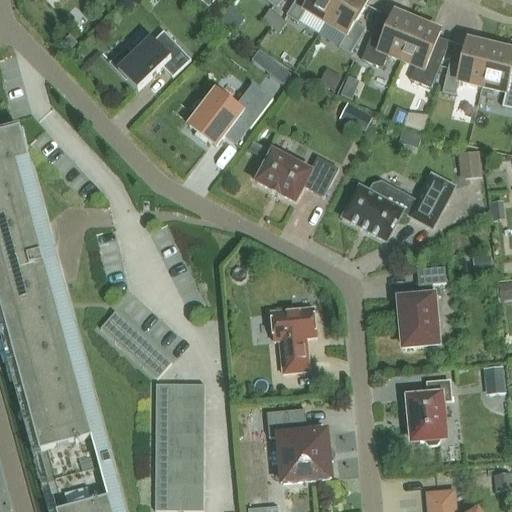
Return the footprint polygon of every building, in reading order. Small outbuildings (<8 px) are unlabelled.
[(267,0),(266,2),(276,10),(284,0),(267,0)] [(326,25),(341,0),(297,0),(287,18),(298,25),(306,12),(326,25)] [(362,0),(341,0),(326,25),(347,37),(339,50),(350,56),(366,31),(356,24),(369,2),(368,1),(367,3),(362,0)] [(270,12),(262,23),(271,29),(279,18),(270,12)] [(402,63),(417,26),(395,17),(396,15),(395,15),(389,29),(377,25),(362,62),(382,71),(388,57),(402,63)] [(279,18),(271,29),(279,36),(287,25),(279,18)] [(439,35),(417,26),(402,63),(416,69),(410,82),(431,91),(446,53),(435,48),(441,34),(440,34),(439,35)] [(152,41),(133,59),(127,52),(112,67),(138,94),(163,70),(173,80),(191,63),(164,34),(154,44),(152,41)] [(70,38),(63,45),(70,52),(78,46),(70,38)] [(482,89),(492,50),(469,45),(469,43),(468,43),(462,68),(450,65),(443,94),(456,98),(459,83),(482,89)] [(511,55),(492,50),(482,89),(506,95),(502,109),(511,111),(511,80),(510,80),(511,72),(511,55)] [(291,79),(274,66),(267,76),(283,88),(291,79)] [(335,94),(339,86),(330,82),(326,90),(335,94)] [(217,149),(238,121),(250,129),(249,129),(250,130),(272,101),(253,86),(235,109),(216,94),(189,128),(197,134),(195,138),(206,147),(208,143),(217,149)] [(423,131),(424,116),(405,114),(403,128),(423,131)] [(365,134),(373,119),(366,115),(358,130),(365,134)] [(30,163),(21,131),(0,137),(0,307),(55,511),(111,511),(18,167),(30,163)] [(253,144),(246,158),(262,166),(265,168),(272,154),(253,144)] [(323,200),(338,172),(317,161),(310,174),(272,154),(265,168),(262,166),(254,180),(258,182),(256,185),(271,193),(280,198),(281,198),(295,206),(304,190),(323,200)] [(461,183),(483,180),(480,154),(458,157),(461,183)] [(359,189),(342,221),(386,245),(403,214),(410,218),(409,219),(432,232),(444,209),(421,196),(415,208),(379,189),(372,192),(370,195),(359,189)] [(492,275),(490,258),(473,259),(474,276),(492,275)] [(420,300),(400,302),(404,350),(438,347),(432,287),(446,286),(445,270),(417,272),(420,300)] [(511,284),(498,286),(500,302),(511,301),(511,284)] [(283,377),(310,374),(306,341),(316,340),(313,311),(293,313),(293,310),(277,312),(277,315),(271,315),(274,345),(279,344),(283,377)] [(108,323),(115,329),(117,331),(125,323),(115,315),(108,323)] [(115,329),(108,323),(100,331),(107,337),(115,329)] [(134,332),(125,323),(117,331),(122,336),(127,340),(134,332)] [(122,336),(117,331),(115,329),(107,337),(114,344),(122,336)] [(143,340),(134,332),(127,340),(129,342),(136,348),(143,340)] [(127,340),(122,336),(114,344),(122,350),(129,342),(127,340)] [(153,349),(143,340),(136,348),(143,355),(145,357),(153,349)] [(122,350),(129,356),(136,348),(129,342),(122,350)] [(143,355),(136,348),(129,356),(136,363),(143,355)] [(145,357),(150,361),(155,365),(162,357),(153,349),(145,357)] [(150,361),(145,357),(143,355),(136,363),(143,369),(150,361)] [(155,365),(157,367),(164,374),(172,366),(162,357),(155,365)] [(155,365),(150,361),(143,369),(150,376),(157,367),(155,365)] [(164,374),(157,367),(150,376),(157,382),(164,374)] [(503,370),(483,372),(486,399),(506,396),(503,370)] [(425,446),(429,449),(437,448),(440,444),(440,441),(445,440),(442,405),(452,404),(450,384),(428,386),(428,399),(409,401),(413,443),(425,442),(425,446)] [(156,387),(156,397),(167,397),(167,387),(156,387)] [(167,387),(167,397),(167,400),(178,400),(178,387),(167,387)] [(184,400),(205,400),(205,387),(184,387),(184,400)] [(156,397),(156,407),(167,407),(167,400),(167,397),(156,397)] [(167,400),(167,407),(167,413),(178,413),(178,400),(167,400)] [(204,413),(205,400),(184,400),(184,413),(204,413)] [(167,416),(167,413),(167,407),(156,407),(156,416),(167,416)] [(283,486),(330,482),(326,434),(307,436),(305,412),(267,416),(269,441),(279,440),(283,486)] [(167,413),(167,416),(167,425),(178,425),(178,413),(167,413)] [(204,425),(204,413),(184,413),(184,425),(204,425)] [(156,416),(156,426),(167,426),(167,425),(167,416),(156,416)] [(178,438),(178,425),(167,425),(167,426),(167,436),(167,438),(178,438)] [(184,425),(184,438),(204,438),(204,425),(184,425)] [(156,436),(167,436),(167,426),(156,426),(156,436)] [(156,436),(156,446),(167,446),(167,438),(167,436),(156,436)] [(167,438),(167,446),(167,450),(178,451),(178,438),(167,438)] [(204,438),(184,438),(184,451),(204,451),(204,438)] [(167,455),(167,450),(167,446),(156,446),(156,455),(167,455)] [(178,463),(178,451),(167,450),(167,455),(167,463),(178,463)] [(184,463),(204,463),(204,451),(184,451),(184,463)] [(156,455),(156,465),(167,465),(167,463),(167,455),(156,455)] [(167,463),(167,465),(167,475),(166,476),(178,476),(178,463),(167,463)] [(204,476),(204,463),(184,463),(183,476),(204,476)] [(156,465),(155,475),(167,475),(167,465),(156,465)] [(166,485),(166,476),(167,475),(155,475),(155,484),(166,485)] [(178,476),(166,476),(166,485),(166,488),(177,488),(178,476)] [(204,489),(204,476),(183,476),(183,489),(204,489)] [(511,493),(511,476),(494,478),(496,494),(511,493)] [(155,484),(155,494),(166,494),(166,488),(166,485),(155,484)] [(166,488),(166,494),(166,501),(177,501),(177,488),(166,488)] [(204,501),(204,489),(183,489),(183,501),(204,501)] [(155,494),(155,504),(166,504),(166,501),(166,494),(155,494)] [(454,511),(452,495),(429,498),(431,511),(454,511)] [(177,511),(177,501),(166,501),(166,504),(166,511),(177,511)] [(183,501),(183,511),(203,511),(204,501),(183,501)]
